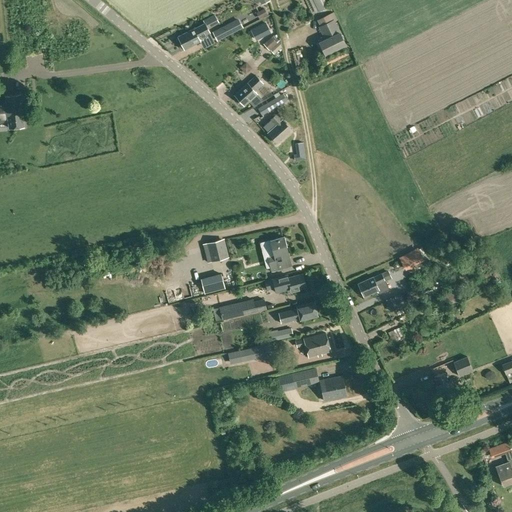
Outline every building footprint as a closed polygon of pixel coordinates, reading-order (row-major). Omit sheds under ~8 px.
[(314,0),(319,11),(328,7),(324,0),(314,0)] [(320,26),(318,27),(325,40),(319,42),(325,54),(345,44),(339,32),(340,32),(334,20),(334,19),(320,26)] [(179,39),(177,40),(181,49),(184,48),(184,49),(200,41),(199,39),(210,33),(205,23),(194,29),(178,37),(179,39)] [(266,23),(252,30),(257,39),(270,32),(266,23)] [(224,27),(214,33),(217,40),(228,35),(230,34),(226,26),(224,27)] [(278,40),(274,34),(271,37),(268,35),(264,39),(266,42),(263,44),(269,50),(270,50),(274,54),(282,47),(279,39),(278,40)] [(246,76),(255,69),(251,64),(242,71),(246,76)] [(254,107),(262,100),(257,94),(255,91),(263,83),(256,76),(235,95),(244,106),(249,101),(254,107)] [(6,103),(0,103),(0,119),(8,118),(9,128),(24,126),(20,94),(5,96),(6,103)] [(282,94),(258,108),(262,115),(286,101),(282,94)] [(277,114),(263,127),(268,132),(268,133),(277,144),(292,130),(282,120),(277,114)] [(271,272),(292,266),(284,237),(269,241),(273,255),(267,257),(271,272)] [(221,239),(206,243),(211,261),(225,257),(221,239)] [(358,283),(364,297),(374,292),(375,295),(377,294),(377,295),(393,288),(384,269),(369,276),(370,278),(358,283)] [(288,274),(272,278),(275,293),(290,289),(290,292),(299,290),(306,288),(303,273),(288,277),(288,274)] [(466,296),(469,295),(468,294),(472,292),(470,288),(463,292),(466,296)] [(456,290),(443,297),(448,306),(461,298),(456,290)] [(390,310),(400,306),(405,304),(401,293),(395,296),(385,301),(390,310)] [(222,320),(238,316),(267,309),(264,298),(253,301),(253,299),(219,307),(222,320)] [(300,320),(318,316),(314,302),(297,306),(297,308),(278,313),(281,324),(300,319),(300,320)] [(268,342),(293,336),(291,327),(267,333),(268,342)] [(331,351),(326,332),(303,338),(295,340),(297,347),(305,345),(308,357),(317,355),(318,358),(322,356),(322,354),(331,351)] [(247,360),(261,357),(258,346),(244,349),(247,360)] [(459,376),(472,370),(467,356),(453,362),(459,376)] [(511,360),(502,364),(506,375),(507,378),(511,376),(511,360)] [(315,367),(299,371),(302,386),(319,382),(315,367)] [(448,380),(445,372),(434,377),(437,385),(436,385),(442,402),(457,396),(450,380),(448,380)] [(324,400),(346,396),(342,376),(319,380),(324,400)] [(495,446),(498,453),(502,452),(504,453),(511,450),(508,441),(495,446)] [(508,462),(495,466),(500,480),(499,480),(500,483),(501,483),(502,486),(511,481),(511,470),(511,451),(511,450),(504,453),(508,462)]
